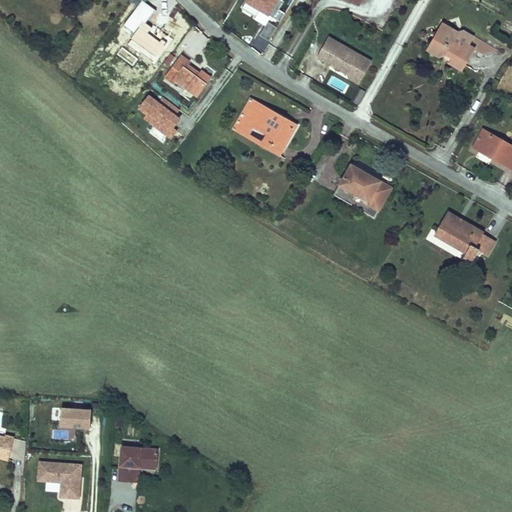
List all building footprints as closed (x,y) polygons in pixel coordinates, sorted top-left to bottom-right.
[(439,32),(451,28),(444,23),(439,32)] [(477,48),(469,44),(474,36),(463,30),(453,34),(451,28),(439,32),(428,51),(440,57),(449,55),(454,58),(451,63),(464,71),(477,48)] [(372,61),(330,36),(318,56),(326,60),(329,55),(335,58),(333,62),(352,72),(350,74),(349,77),(360,83),(372,61)] [(499,50),(474,36),(469,44),(477,48),(487,54),(499,50)] [(333,62),(335,58),(329,55),(326,60),(350,74),(352,72),(333,62)] [(206,83),(184,66),(174,79),(195,96),(206,83)] [(175,105),(159,93),(154,99),(148,95),(138,107),(147,114),(144,117),(170,137),(176,130),(172,127),(179,118),(170,111),(175,105)] [(252,123),(263,104),(253,99),(236,129),(263,145),(268,137),(272,140),(274,136),(252,123)] [(301,126),(263,104),(252,123),(274,136),(272,140),(268,137),(263,145),(283,156),(301,126)] [(152,127),(148,133),(163,142),(167,136),(152,127)] [(511,155),(511,145),(485,130),(476,146),(507,165),(511,155)] [(358,165),(340,197),(378,217),(395,185),(383,179),(381,182),(365,173),(367,170),(358,165)] [(485,231),(487,228),(452,209),(439,231),(449,236),(451,234),(470,245),(466,252),(476,257),(482,245),(490,250),(497,238),(485,231)] [(93,411),(60,408),(59,429),(91,432),(93,411)] [(0,429),(0,449),(16,453),(23,432),(12,429),(11,432),(0,429)] [(166,470),(167,454),(130,450),(127,486),(141,487),(143,471),(147,472),(147,468),(166,470)] [(85,499),(88,466),(46,462),(44,481),(67,483),(66,497),(85,499)]
